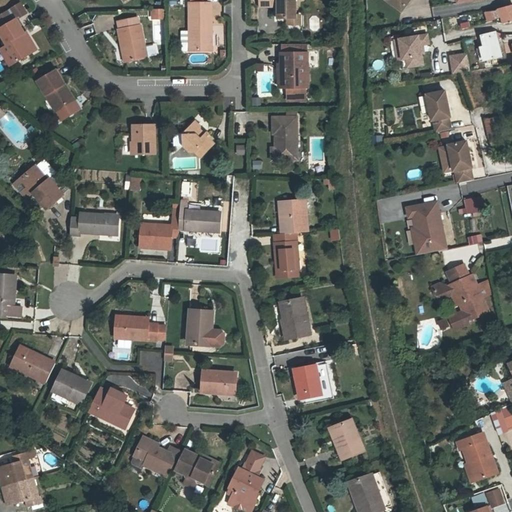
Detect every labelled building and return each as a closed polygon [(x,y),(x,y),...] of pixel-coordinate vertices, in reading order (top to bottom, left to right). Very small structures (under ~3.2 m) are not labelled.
[(279,19),(289,19),(296,19),(296,15),(295,0),(260,0),(260,5),(279,5),(279,19)] [(385,0),(401,11),(403,9),(393,2),(394,0),(385,0)] [(409,0),(394,0),(393,2),(403,9),(409,0)] [(21,3),(10,10),(15,20),(17,19),(27,13),(21,3)] [(208,3),(203,3),(191,3),(189,3),(190,31),(190,51),(210,51),(209,34),(212,34),(212,18),(208,18),(208,3)] [(511,21),(511,5),(500,9),(502,17),(505,24),(511,21)] [(153,19),(165,18),(165,9),(153,10),(153,19)] [(497,10),(486,11),(488,21),(502,17),(500,9),(497,10)] [(10,10),(0,15),(0,27),(0,28),(0,32),(7,45),(17,62),(33,52),(22,35),(25,33),(17,19),(15,20),(10,10)] [(296,19),(289,19),(289,25),(301,25),(301,15),(296,15),(296,19)] [(469,23),(467,15),(465,15),(460,16),(462,24),(469,23)] [(127,61),(145,58),(143,48),(145,48),(141,25),(140,25),(138,17),(118,21),(119,29),(118,29),(123,50),(125,49),(127,61)] [(190,51),(190,31),(181,31),(182,49),(184,51),(190,51)] [(22,35),(33,52),(37,50),(27,32),(25,33),(22,35)] [(502,56),(496,32),(481,35),(484,46),(481,47),(484,61),(502,56)] [(423,65),(421,53),(420,45),(423,45),(429,44),(428,35),(400,39),(403,60),(407,59),(408,67),(423,65)] [(403,60),(400,39),(395,40),(398,60),(403,60)] [(17,62),(7,45),(1,49),(10,66),(17,62)] [(143,48),(145,58),(155,56),(153,46),(145,48),(143,48)] [(281,53),(282,64),(285,64),(286,88),(287,88),(306,87),(308,87),(307,53),(296,53),(281,53)] [(451,57),(454,74),(461,73),(471,71),(467,54),(451,57)] [(381,71),(384,63),(375,59),(372,68),(381,71)] [(75,100),(68,89),(65,90),(62,86),(65,84),(56,70),(38,81),(49,100),(52,98),(59,109),(72,101),(75,100)] [(306,87),(287,88),(288,101),(306,101),(306,87)] [(434,120),(436,132),(452,129),(449,117),(451,117),(445,91),(427,95),(432,120),(434,120)] [(52,98),(49,100),(56,111),(59,109),(52,98)] [(72,101),(59,109),(65,118),(78,110),(72,101)] [(65,118),(59,109),(56,111),(62,120),(65,118)] [(276,134),(276,148),(276,158),(279,160),(295,160),(295,147),(298,147),(297,117),(287,117),(273,117),(274,132),(276,134)] [(493,118),(485,119),(489,140),(498,138),(493,118)] [(196,121),(184,134),(184,146),(190,152),(196,152),(202,157),(215,143),(210,139),(211,137),(207,133),(203,137),(199,133),(200,132),(200,125),(196,121)] [(134,154),(156,154),(156,124),(133,125),(134,154)] [(175,147),(184,146),(184,134),(174,135),(175,147)] [(455,171),(458,183),(473,180),(471,168),(472,167),(467,141),(449,145),(454,171),(455,171)] [(445,173),(454,171),(449,145),(440,147),(445,173)] [(260,160),(251,161),(252,169),(261,168),(260,160)] [(38,165),(22,179),(34,192),(47,208),(56,200),(62,195),(62,194),(38,165)] [(34,192),(22,179),(15,185),(24,195),(30,195),(34,192)] [(190,182),(182,181),(181,196),(189,196),(190,182)] [(130,189),(130,190),(141,191),(141,183),(131,183),(130,189)] [(62,195),(56,200),(58,203),(64,198),(62,195)] [(482,196),(464,200),(467,214),(484,211),(482,196)] [(180,209),(179,229),(219,231),(220,213),(188,211),(188,201),(181,200),(181,203),(180,209)] [(280,203),(283,233),(295,232),(308,231),(305,200),(280,203)] [(438,251),(446,249),(437,202),(410,207),(412,216),(416,215),(422,243),(417,244),(419,255),(438,251)] [(171,237),(179,237),(179,229),(180,209),(173,208),(172,226),(143,224),(142,233),(142,237),(141,246),(170,248),(171,237)] [(82,219),(72,218),(71,235),(81,236),(81,232),(117,234),(118,216),(82,213),(82,219)] [(417,255),(419,255),(417,244),(422,243),(416,215),(412,216),(414,230),(412,230),(417,255)] [(340,239),(339,229),(331,230),(332,238),(335,237),(335,240),(340,239)] [(283,233),(275,234),(279,276),(299,275),(295,232),(283,233)] [(469,245),(482,242),(481,234),(467,236),(469,245)] [(455,295),(459,305),(462,303),(465,310),(461,316),(458,313),(449,317),(455,330),(473,323),(471,320),(490,312),(483,298),(488,296),(482,283),(479,285),(474,286),(470,276),(464,264),(447,272),(452,284),(447,286),(440,283),(432,287),(436,295),(445,299),(452,296),(455,295)] [(0,315),(7,316),(7,315),(22,316),(22,307),(13,306),(16,276),(0,274),(0,315)] [(474,274),(470,276),(474,286),(479,285),(474,274)] [(303,299),(285,303),(289,319),(283,320),(287,338),(310,333),(303,299)] [(289,319),(285,303),(280,304),(283,320),(289,319)] [(213,312),(191,310),(189,344),(221,346),(224,344),(225,333),(222,331),(212,330),(213,312)] [(157,340),(157,339),(158,325),(158,324),(148,324),(148,318),(118,316),(116,337),(157,340)] [(449,326),(446,319),(439,322),(442,330),(449,326)] [(167,326),(158,325),(157,339),(166,339),(167,326)] [(46,382),(56,363),(22,346),(12,366),(46,382)] [(327,363),(295,370),(301,398),(306,397),(307,404),(334,398),(327,363)] [(81,403),(91,384),(63,371),(54,390),(81,403)] [(235,394),(236,373),(204,371),(203,392),(235,394)] [(100,388),(89,411),(126,428),(135,409),(124,404),(128,396),(118,392),(117,395),(110,392),(100,388)] [(491,413),(498,434),(508,431),(503,419),(500,409),(491,413)] [(511,415),(503,419),(508,431),(511,429),(511,415)] [(352,420),(334,428),(340,443),(338,444),(343,459),(364,450),(352,420)] [(58,428),(52,438),(60,444),(67,434),(58,428)] [(340,443),(334,428),(331,429),(338,444),(340,443)] [(463,449),(469,464),(470,464),(476,481),(498,473),(483,433),(458,442),(461,450),(463,449)] [(144,465),(168,477),(175,461),(179,454),(180,451),(172,447),(169,452),(158,447),(159,444),(144,437),(132,462),(133,464),(143,468),(144,465)] [(0,466),(0,476),(3,486),(31,478),(28,467),(30,467),(28,459),(35,457),(37,454),(35,449),(16,455),(18,462),(0,466)] [(209,484),(218,466),(202,459),(186,451),(183,457),(180,463),(175,473),(187,479),(185,483),(195,488),(199,479),(209,484)] [(265,457),(255,452),(251,460),(261,466),(265,457)] [(202,459),(218,466),(219,463),(204,456),(202,459)] [(247,511),(250,511),(257,500),(254,499),(257,494),(264,480),(257,477),(262,466),(261,466),(251,460),(249,460),(244,470),(241,468),(231,488),(236,490),(234,496),(230,503),(247,511)] [(472,482),(476,481),(470,464),(469,464),(466,465),(472,482)] [(360,511),(374,511),(385,508),(379,492),(386,489),(380,472),(355,481),(361,498),(356,500),(360,511)] [(105,481),(100,488),(106,492),(112,479),(105,475),(102,480),(105,481)] [(31,478),(3,486),(8,505),(28,499),(30,506),(42,503),(40,496),(38,496),(36,489),(34,489),(31,478)] [(350,483),(356,500),(361,498),(355,481),(350,483)] [(236,490),(231,488),(228,493),(234,496),(236,490)] [(379,492),(385,508),(392,505),(386,489),(379,492)] [(504,502),(499,490),(488,494),(493,507),(504,502)]
